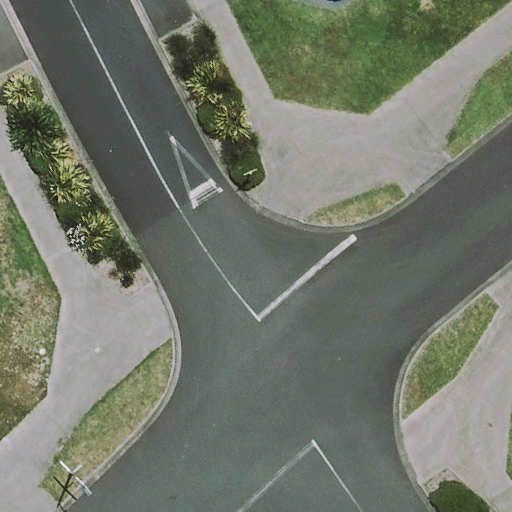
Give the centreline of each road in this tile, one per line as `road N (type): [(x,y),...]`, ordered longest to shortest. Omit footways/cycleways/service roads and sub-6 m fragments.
road 1 (residential): [(280,385),(252,318),(157,172),(71,0)]
road 2 (residential): [(280,385),(511,193)]
road 3 (residential): [(137,511),(280,385)]
road 4 (residential): [(359,511),(280,385)]
